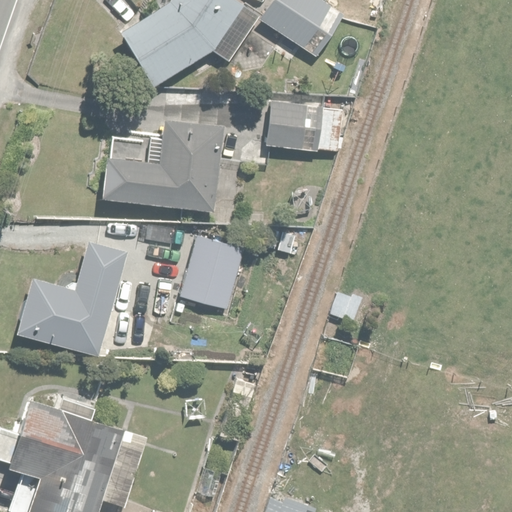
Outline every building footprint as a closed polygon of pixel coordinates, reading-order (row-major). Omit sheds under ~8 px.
[(169,0),(168,4),(119,31),(153,86),(214,48),(242,3),(236,0),(169,0)] [(329,0),(271,0),(258,21),(282,37),(273,51),(287,60),(297,44),(316,57),(347,12),(329,0)] [(267,145),(303,147),(339,149),(340,123),(345,123),(346,96),(321,95),(321,101),(269,99),(267,145)] [(146,161),(107,156),(101,198),(210,213),(222,125),(165,116),(162,137),(149,135),(146,161)] [(244,244),(197,232),(181,297),(227,309),(244,244)] [(76,288),(35,276),(18,333),(95,355),(127,248),(91,238),(76,288)] [(257,382),(233,376),(218,433),(242,439),(257,382)] [(14,511),(99,511),(124,430),(28,400),(9,464),(23,469),(10,511),(14,511)]
